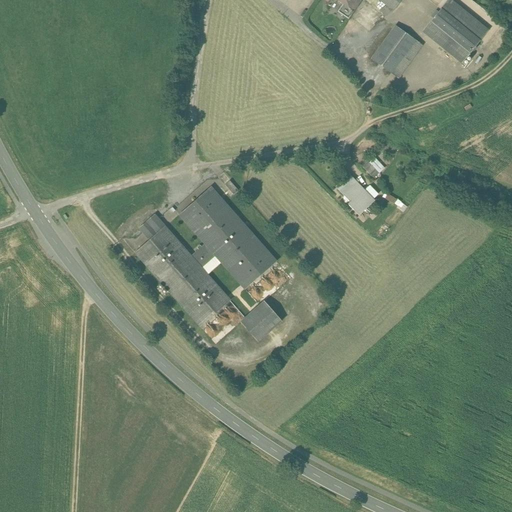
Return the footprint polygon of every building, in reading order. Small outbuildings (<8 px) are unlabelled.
[(354,0),(335,0),(342,4),(337,12),(348,19),(358,3),(354,1),(354,0)] [(400,0),(379,0),(394,10),(400,0)] [(487,31),(449,0),(448,0),(423,31),(461,63),(487,31)] [(395,27),(371,59),(391,73),(414,41),(395,27)] [(414,41),(391,73),(398,78),(421,45),(414,41)] [(370,164),(365,169),(374,178),(379,173),(370,164)] [(374,201),(349,174),(342,181),(344,183),(337,189),(343,196),(346,193),(352,200),(348,204),(359,216),(374,201)] [(229,181),(225,185),(233,195),(238,190),(229,181)] [(276,261),(211,187),(179,215),(204,244),(221,263),(244,289),(276,261)] [(396,199),(387,194),(384,199),(394,204),(396,199)] [(165,227),(155,215),(139,228),(149,240),(165,227)] [(191,256),(165,227),(149,240),(135,253),(199,327),(230,300),(207,275),(191,256)] [(221,263),(204,244),(191,256),(207,275),(221,263)] [(277,317),(263,302),(241,322),(254,337),(277,317)]
